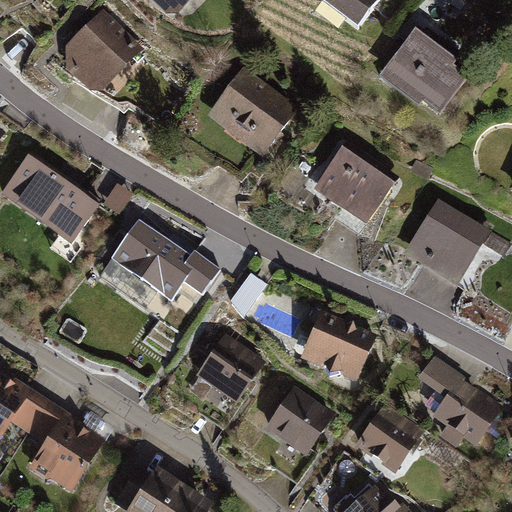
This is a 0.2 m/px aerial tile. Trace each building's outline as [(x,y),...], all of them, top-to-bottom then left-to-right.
[(185,0),(147,0),(169,19),(185,0)] [(373,0),(315,0),(352,28),(373,0)] [(138,51),(100,9),(60,47),(60,70),(92,95),(138,51)] [(467,69),(412,29),(375,77),(414,105),(420,102),(437,113),(467,69)] [(300,105),(243,65),(205,119),(263,159),(300,105)] [(391,176),(340,142),(309,188),(360,222),(391,176)] [(93,204),(24,157),(0,191),(0,194),(67,241),(93,204)] [(413,160),(407,172),(424,181),(430,169),(413,160)] [(111,184),(98,204),(111,212),(124,192),(111,184)] [(483,230),(434,201),(402,252),(451,282),(483,230)] [(185,254),(132,216),(101,260),(167,307),(179,289),(197,302),(220,269),(189,247),(185,254)] [(264,286),(246,274),(226,303),(241,320),(264,286)] [(373,336),(318,311),(297,357),(352,382),(373,336)] [(263,362),(221,334),(192,376),(234,405),(263,362)] [(464,377),(431,354),(413,380),(442,399),(430,416),(445,427),(438,436),(453,446),(459,437),(473,446),(500,407),(462,380),(464,377)] [(29,430),(46,400),(0,373),(0,442),(3,444),(16,422),(29,430)] [(334,416),(293,386),(262,429),(302,458),(334,416)] [(46,400),(29,430),(46,440),(31,466),(74,491),(107,436),(46,400)] [(420,431),(382,403),(351,446),(390,474),(420,431)] [(206,511),(211,505),(156,468),(126,511),(206,511)] [(396,508),(372,483),(340,511),(405,511),(399,505),(396,508)]
